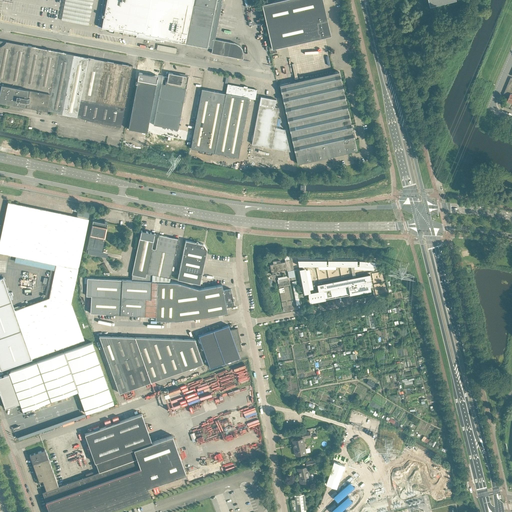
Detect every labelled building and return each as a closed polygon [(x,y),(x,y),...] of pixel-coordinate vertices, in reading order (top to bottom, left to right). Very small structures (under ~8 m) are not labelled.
[(65,0),(62,19),(66,20),(68,21),(70,21),(82,23),(89,24),(90,19),(93,0),(65,0)] [(214,39),(221,0),(103,0),(100,13),(99,16),(100,16),(98,26),(123,31),(122,35),(135,37),(136,33),(136,34),(136,37),(164,42),(164,39),(194,45),(212,48),(211,53),(243,59),(243,57),(243,54),(243,52),(243,50),(242,48),(240,46),(238,45),(236,43),(234,43),(214,39)] [(331,35),(322,0),(277,0),(262,4),(272,48),(331,35)] [(121,127),(132,65),(98,59),(99,58),(85,56),(6,41),(5,42),(4,43),(1,45),(0,45),(0,101),(57,112),(57,113),(86,119),(86,120),(121,127)] [(138,79),(128,128),(147,132),(156,83),(158,75),(139,71),(138,79)] [(178,129),(188,76),(168,72),(168,77),(163,76),(153,125),(178,129)] [(357,150),(339,72),(280,85),(298,163),(357,150)] [(238,157),(249,98),(255,99),(257,89),(247,87),(247,86),(244,85),(243,87),(228,84),(226,93),(215,152),(238,157)] [(215,152),(226,93),(202,89),(191,148),(215,152)] [(290,151),(285,129),(276,127),(279,112),(278,108),(275,107),(276,99),(261,96),(252,144),(290,151)] [(3,277),(0,277),(0,367),(0,369),(84,339),(71,302),(88,218),(14,203),(8,201),(5,217),(1,237),(0,239),(0,252),(4,253),(52,263),(44,299),(25,306),(25,304),(25,306),(20,308),(20,306),(19,306),(20,308),(15,310),(3,277)] [(102,251),(108,223),(107,223),(107,221),(105,221),(104,222),(93,220),(87,248),(88,248),(87,253),(106,257),(108,252),(102,251)] [(170,278),(178,238),(159,234),(156,249),(151,248),(155,233),(141,230),(132,274),(132,277),(170,278)] [(200,284),(206,253),(207,249),(203,244),(199,243),(196,244),(195,242),(186,240),(177,279),(200,284)] [(284,255),(285,262),(281,262),(280,260),(273,261),(273,264),(270,264),(271,272),(287,270),(287,271),(289,278),(291,277),(291,280),(295,279),(291,256),(284,255)] [(357,261),(357,260),(328,260),(328,261),(326,261),(326,260),(298,260),(298,261),(299,266),(302,266),(302,268),(301,269),(299,269),(304,293),(306,293),(308,293),(310,301),(324,298),(324,299),(356,293),(371,290),(370,289),(370,286),(372,286),(370,276),(370,274),(325,283),(317,284),(318,291),(310,292),(305,266),(313,266),(313,267),(318,267),(318,266),(336,266),(336,267),(341,267),(340,266),(357,266),(359,266),(376,267),(376,262),(376,261),(359,260),(359,261),(357,261)] [(289,281),(288,281),(287,276),(278,277),(278,279),(277,279),(278,283),(283,311),(294,309),(289,281)] [(90,313),(156,316),(157,282),(169,282),(170,278),(132,277),(132,280),(87,278),(86,296),(91,296),(90,313)] [(297,305),(300,304),(296,281),(292,281),(297,305)] [(156,316),(155,320),(176,320),(205,317),(227,312),(226,306),(234,305),(233,301),(233,298),(231,289),(223,290),(222,284),(199,288),(178,282),(169,282),(157,282),(156,316)] [(242,350),(237,328),(230,329),(228,325),(213,330),(199,335),(210,367),(225,362),(225,363),(225,362),(240,357),(238,351),(242,350)] [(203,363),(195,339),(135,337),(135,336),(135,337),(99,335),(119,392),(203,363)] [(10,373),(0,376),(0,393),(5,408),(20,403),(23,410),(78,391),(86,413),(112,404),(90,342),(9,371),(10,373)] [(303,438),(292,440),(295,455),(306,453),(303,438)] [(308,466),(297,468),(300,483),(311,481),(308,466)] [(304,494),(294,495),(296,511),(306,510),(304,494)]
